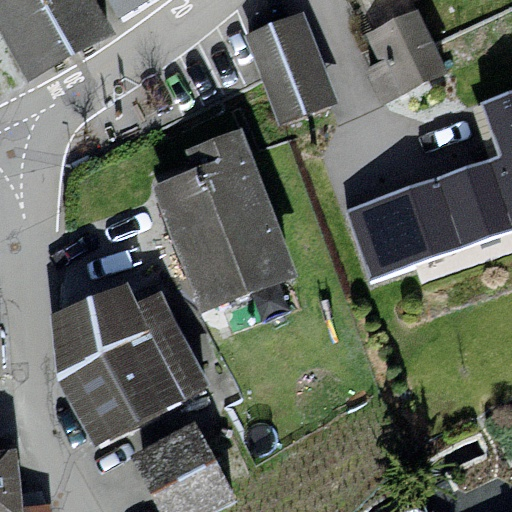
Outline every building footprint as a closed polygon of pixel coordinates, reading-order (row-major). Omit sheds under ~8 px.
[(80,0),(3,0),(0,2),(0,48),(20,89),(102,41),(80,0)] [(93,0),(109,27),(153,0),(93,0)] [(440,79),(408,17),(353,45),(368,76),(357,81),(374,113),(440,79)] [(328,117),(293,20),(239,39),(274,136),(328,117)] [(501,155),(350,199),(371,270),(511,228),(511,86),(484,95),(501,155)] [(287,285),(230,141),(175,163),(181,179),(142,194),(193,322),(287,285)] [(135,301),(128,285),(57,315),(58,382),(103,461),(220,395),(163,295),(135,301)] [(204,511),(225,501),(183,429),(116,467),(142,511),(204,511)] [(511,511),(511,502),(501,507),(503,511),(511,511)]
